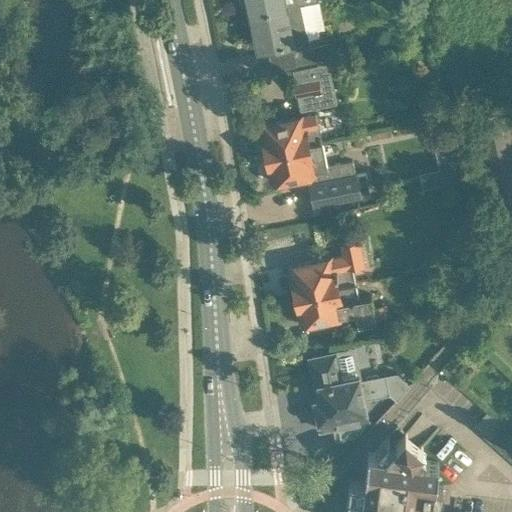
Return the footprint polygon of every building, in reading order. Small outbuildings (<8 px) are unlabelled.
[(248,0),(251,13),(299,3),(297,0),(248,0)] [(310,45),(307,31),(301,2),(299,3),(251,13),(255,34),(261,33),(264,47),(267,46),(292,41),(295,41),(299,64),(327,58),(331,57),(328,42),(314,45),(314,44),(312,45),(310,45)] [(301,108),(336,101),(328,61),(293,67),(296,83),(294,83),(296,93),(298,93),(301,108)] [(414,109),(416,120),(437,117),(433,92),(425,93),(427,107),(414,109)] [(267,152),(321,141),(315,112),(261,124),(267,152)] [(502,219),(511,217),(511,116),(484,122),(502,219)] [(458,180),(448,134),(432,138),(439,168),(419,172),(422,188),(458,180)] [(314,203),(360,194),(369,192),(365,172),(356,174),(356,173),(355,174),(352,159),(326,165),(321,141),(267,152),(272,181),(312,173),(314,182),(310,183),(314,203)] [(296,293),(356,281),(353,265),(364,263),(359,238),(341,242),(344,254),(290,265),(296,293)] [(466,280),(449,300),(461,310),(478,290),(466,280)] [(356,281),(296,293),(302,322),(355,311),(358,323),(376,319),(374,311),(373,307),(371,294),(363,296),(360,296),(356,281)] [(397,399),(411,384),(396,371),(360,378),(358,368),(340,371),(336,352),(309,358),(315,386),(319,385),(322,397),(314,399),(320,428),(338,425),(340,438),(356,434),(365,424),(362,409),(367,408),(365,398),(390,393),(397,399)] [(425,448),(421,444),(406,431),(396,443),(386,454),(377,452),(372,452),(369,451),(365,475),(365,481),(350,479),(347,504),(345,511),(428,511),(430,504),(441,506),(443,492),(443,485),(436,484),(439,460),(425,459),(426,454),(422,450),(425,448)]
